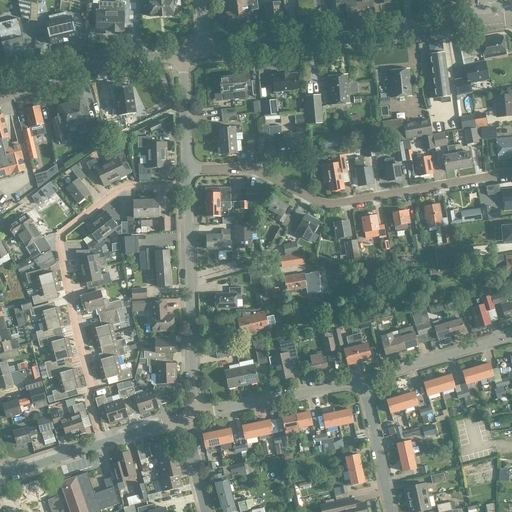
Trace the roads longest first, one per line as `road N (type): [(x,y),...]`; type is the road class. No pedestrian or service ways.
road 1 (residential): [(186,187),(122,193),(64,232),(58,249),(103,447)]
road 2 (residential): [(511,172),(332,204),(246,168),(186,170)]
road 3 (residential): [(204,50),(511,19)]
road 4 (residential): [(194,422),(186,187)]
road 5 (residential): [(0,89),(182,52)]
road 6 (residential): [(361,386),(194,422)]
road 7 (residential): [(511,338),(361,386)]
road 8 (residential): [(390,511),(361,386)]
